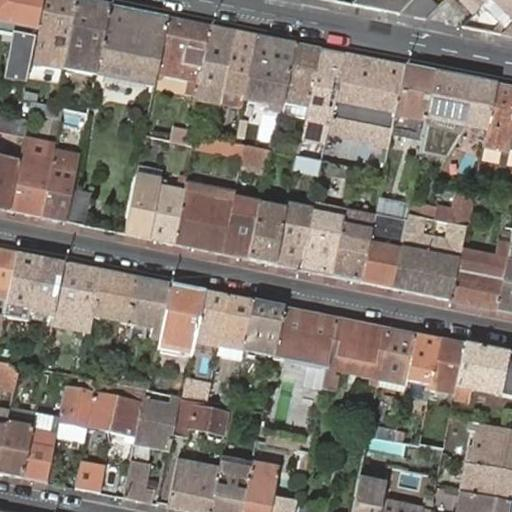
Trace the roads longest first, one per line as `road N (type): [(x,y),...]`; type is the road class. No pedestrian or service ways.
road 1 (residential): [(0,227),(511,330)]
road 2 (secondary): [(215,0),(511,62)]
